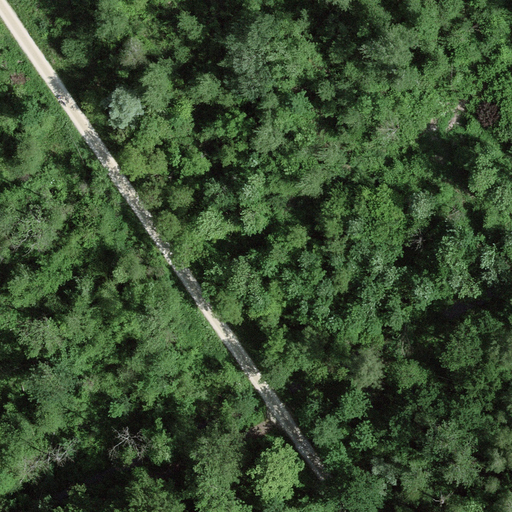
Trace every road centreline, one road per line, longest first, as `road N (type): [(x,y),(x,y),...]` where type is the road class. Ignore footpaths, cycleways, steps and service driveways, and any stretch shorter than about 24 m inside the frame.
road 1 (track): [(0,8),(346,511)]
road 2 (track): [(81,511),(281,416)]
